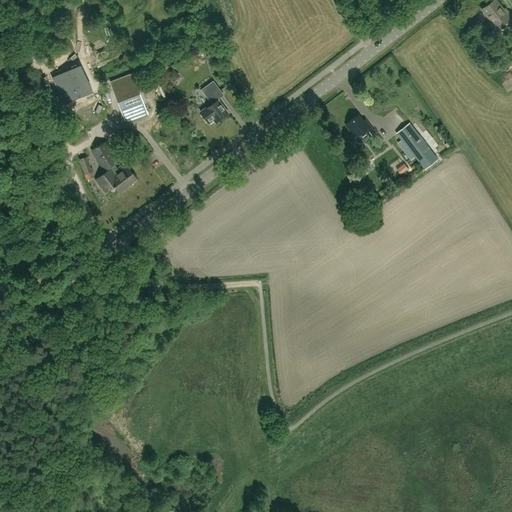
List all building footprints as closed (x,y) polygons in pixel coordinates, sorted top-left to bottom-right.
[(98,0),(91,0),(89,1),(93,10),(101,7),(98,0)] [(496,31),(511,19),(511,17),(506,9),(504,10),(496,0),(495,0),(483,9),(491,20),(489,21),(496,31)] [(485,57),(496,49),(498,47),(484,27),(470,38),(485,57)] [(217,53),(207,56),(209,63),(219,60),(217,53)] [(55,59),(57,68),(74,65),(72,55),(55,59)] [(78,66),(58,75),(70,100),(70,101),(90,91),(78,66)] [(146,112),(132,76),(111,83),(125,120),(146,112)] [(216,123),(228,114),(216,97),(222,92),(213,80),(201,89),(213,104),(206,109),(207,109),(201,113),(209,124),(214,120),(216,123)] [(367,99),(370,108),(378,105),(374,96),(367,99)] [(362,142),(367,138),(375,132),(366,119),(363,121),(359,115),(348,123),(349,124),(346,126),(355,136),(357,135),(362,142)] [(425,169),(439,159),(410,123),(396,134),(425,169)] [(106,170),(115,165),(118,162),(107,142),(92,150),(104,171),(106,170)] [(92,171),(87,157),(80,159),(85,174),(92,171)] [(119,192),(137,179),(127,166),(120,172),(115,165),(106,170),(107,171),(96,180),(101,186),(105,192),(114,186),(119,192)]
